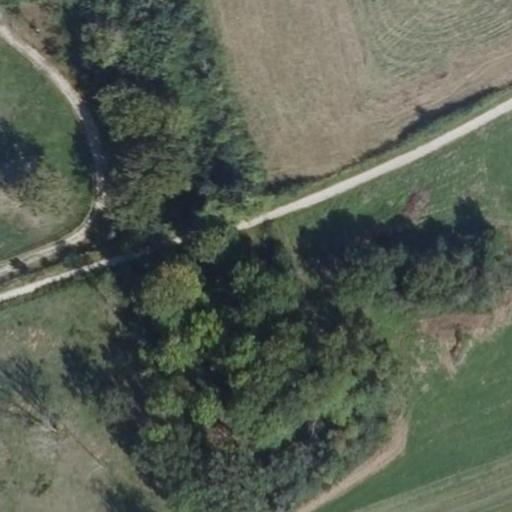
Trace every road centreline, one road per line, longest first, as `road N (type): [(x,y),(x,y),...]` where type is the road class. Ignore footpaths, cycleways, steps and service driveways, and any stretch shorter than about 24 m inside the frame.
road 1 (track): [(0,300),(283,210),(511,100)]
road 2 (track): [(0,30),(78,104),(101,182),(96,217),(79,238),(0,268)]
